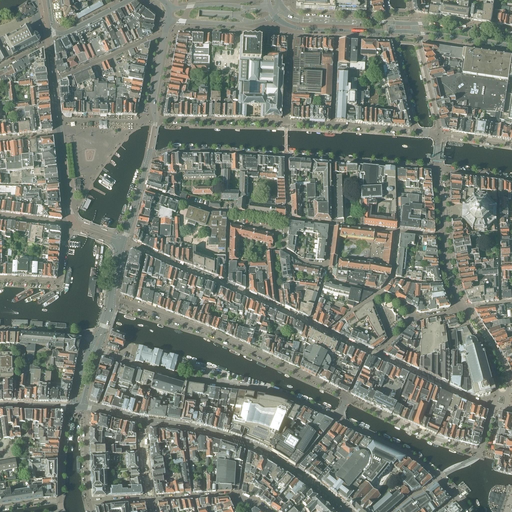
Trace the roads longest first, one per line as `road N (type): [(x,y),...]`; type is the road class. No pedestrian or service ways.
road 1 (residential): [(111,296),(348,396)]
road 2 (residential): [(337,419),(274,391),(182,380),(97,351)]
road 3 (residential): [(343,511),(264,453),(145,422)]
road 4 (residential): [(0,216),(65,227),(57,282),(0,279)]
road 5 (residential): [(471,511),(422,464),(337,419)]
road 6 (residential): [(287,218),(209,209),(140,187)]
road 7 (residential): [(58,133),(70,219),(123,242)]
road 8 (residential): [(479,452),(348,396)]
road 9 (residential): [(148,156),(285,156)]
road 10 (residential): [(286,122),(154,120)]
road 11 (residential): [(414,131),(286,122)]
road 12 (residential): [(53,81),(165,33)]
